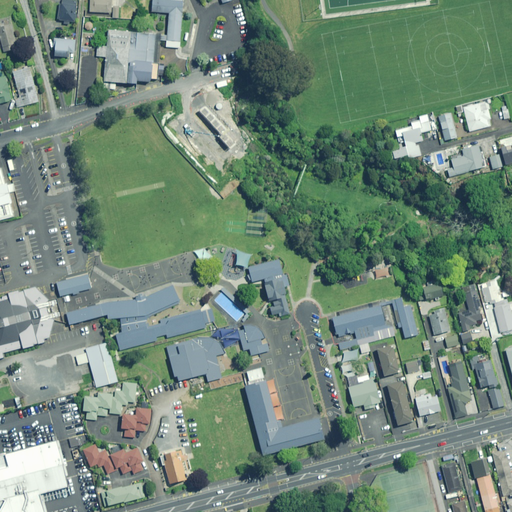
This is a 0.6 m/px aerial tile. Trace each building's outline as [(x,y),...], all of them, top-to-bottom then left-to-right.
[(77,2),(64,0),(62,0),(62,6),(60,5),(57,20),(74,23),(77,2)] [(111,0),(89,0),(89,12),(111,14),(111,0)] [(185,0),(154,0),(154,11),(171,12),(169,46),(182,47),(185,0)] [(9,17),(0,19),(0,40),(3,53),(13,50),(11,44),(16,43),(9,17)] [(158,34),(112,31),(109,83),(141,85),(142,82),(155,83),(158,34)] [(53,49),(54,49),(54,57),(69,58),(69,53),(74,53),(75,40),(55,39),(54,39),(53,49)] [(38,102),(29,68),(12,72),(19,98),(15,99),(17,108),(38,102)] [(0,77),(0,104),(11,102),(6,77),(0,77)] [(490,119),(486,103),(463,108),(469,132),(488,127),(487,120),(490,119)] [(450,114),(439,117),(445,141),(456,138),(450,114)] [(409,160),(421,157),(418,146),(416,146),(415,144),(422,142),(420,134),(431,131),(427,115),(419,117),(420,122),(411,125),(412,127),(395,131),(397,138),(403,136),(406,147),(392,151),(394,159),(408,156),(409,160)] [(485,167),(479,145),(462,150),(464,157),(451,160),(453,168),(447,170),(449,178),(485,167)] [(502,168),(499,155),(489,157),(492,170),(502,168)] [(0,173),(0,216),(11,213),(0,173)] [(232,250),(229,261),(237,263),(236,265),(246,267),(249,254),(232,250)] [(282,258),(247,268),(251,283),(262,280),(273,320),(292,315),(285,287),(290,286),(282,258)] [(87,275),(57,283),(61,296),(90,288),(87,275)] [(101,299),(65,310),(68,323),(103,313),(106,318),(144,316),(177,300),(170,281),(136,297),(101,299)] [(511,303),(508,305),(507,300),(499,302),(494,281),(481,285),(485,303),(489,301),(490,305),(493,304),(500,333),(511,330),(511,303)] [(443,296),(440,284),(417,289),(419,301),(433,299),(433,301),(438,300),(437,298),(443,296)] [(481,309),(474,285),(462,288),(468,311),(458,314),(463,332),(470,330),(469,326),(477,324),(476,321),(481,320),(479,309),(481,309)] [(0,359),(50,347),(55,321),(64,322),(58,300),(50,302),(36,286),(0,296),(0,359)] [(408,296),(393,300),(404,339),(419,335),(408,296)] [(386,303),(332,318),(341,351),(395,336),(386,303)] [(205,307),(115,332),(121,352),(211,327),(205,307)] [(449,332),(444,312),(429,316),(434,335),(449,332)] [(261,321),(236,328),(245,358),(270,351),(261,321)] [(472,343),(470,333),(460,335),(463,345),(472,343)] [(460,349),(457,336),(445,339),(447,349),(451,348),(452,351),(460,349)] [(104,339),(80,346),(92,386),(116,380),(104,339)] [(223,354),(222,349),(218,343),(211,339),(210,339),(200,341),(200,339),(167,347),(174,378),(177,377),(178,382),(206,375),(207,382),(222,379),(216,356),(223,354)] [(391,345),(376,349),(384,377),(399,373),(391,345)] [(74,366),(71,354),(55,357),(58,370),(74,366)] [(486,362),(484,354),(470,358),(473,370),(476,369),(481,391),(488,390),(493,410),(504,407),(499,387),(497,387),(491,361),(486,362)] [(419,372),(417,361),(405,364),(408,374),(419,372)] [(472,403),(462,362),(449,365),(452,377),(451,377),(453,387),(448,389),(455,419),(467,416),(464,405),(472,403)] [(237,371),(223,375),(228,393),(242,389),(237,371)] [(261,371),(241,376),(264,457),(324,440),(317,417),(277,428),(261,371)] [(376,399),(370,375),(341,383),(348,406),(376,399)] [(401,381),(385,386),(397,427),(413,423),(401,381)] [(95,397),(83,396),(81,411),(86,412),(86,419),(95,420),(96,415),(106,417),(106,414),(120,415),(121,404),(127,405),(127,402),(129,402),(134,402),(136,384),(123,383),(122,391),(111,390),(112,388),(103,387),(103,392),(95,391),(95,397)] [(183,401),(167,406),(181,458),(195,454),(191,438),(219,430),(224,446),(242,441),(226,385),(210,389),(218,415),(189,423),(183,401)] [(436,392),(415,398),(421,417),(441,411),(436,392)] [(121,437),(135,438),(135,432),(149,433),(150,424),(150,409),(137,409),(136,415),(123,414),(122,429),(121,437)] [(0,511),(37,511),(37,509),(71,499),(54,438),(0,452),(0,511)] [(82,451),(88,464),(90,468),(96,465),(98,469),(103,466),(107,475),(119,470),(122,475),(131,471),(133,476),(142,471),(139,464),(142,463),(136,449),(125,454),(123,450),(108,457),(105,451),(98,453),(94,445),(82,451)] [(177,447),(158,451),(166,482),(185,478),(177,447)] [(492,454),(503,496),(510,494),(511,497),(511,496),(511,478),(505,451),(492,454)] [(484,511),(499,511),(498,508),(501,507),(499,495),(496,496),(491,477),(490,477),(486,460),(471,463),(475,480),(477,479),(484,511)] [(461,491),(454,464),(441,467),(448,494),(461,491)] [(143,482),(104,492),(108,507),(147,497),(143,482)] [(466,511),(464,502),(451,505),(453,511),(466,511)]
